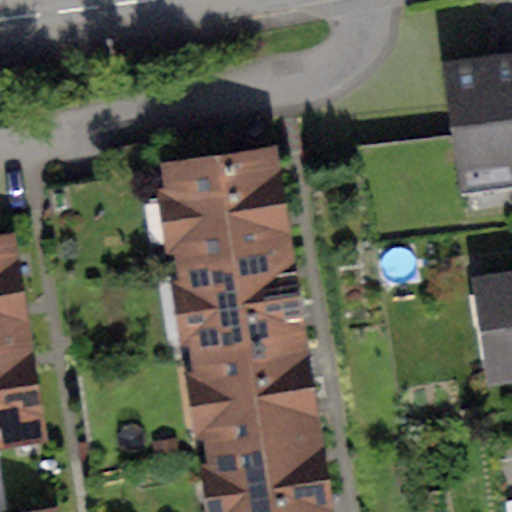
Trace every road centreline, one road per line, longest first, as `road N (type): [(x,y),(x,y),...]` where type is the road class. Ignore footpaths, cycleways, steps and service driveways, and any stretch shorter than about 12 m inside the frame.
road 1 (unknown): [(111,46),(170,511)]
road 2 (residential): [(362,0),(354,48),(319,74),(0,137)]
road 3 (primary): [(0,20),(152,0)]
